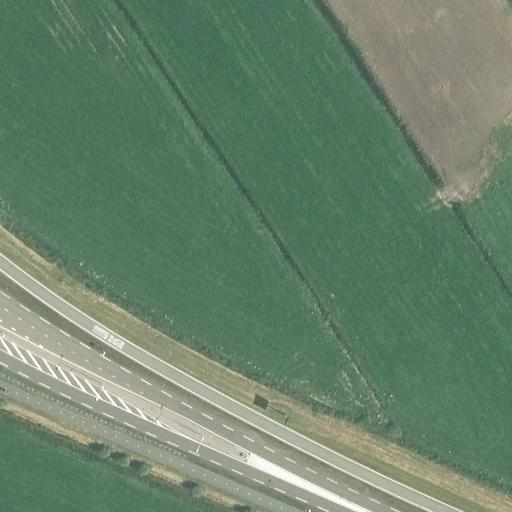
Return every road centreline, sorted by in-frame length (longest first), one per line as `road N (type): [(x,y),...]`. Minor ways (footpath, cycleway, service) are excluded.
road 1 (primary): [(364,511),(0,307)]
road 2 (primary): [(0,354),(243,469),(359,511)]
